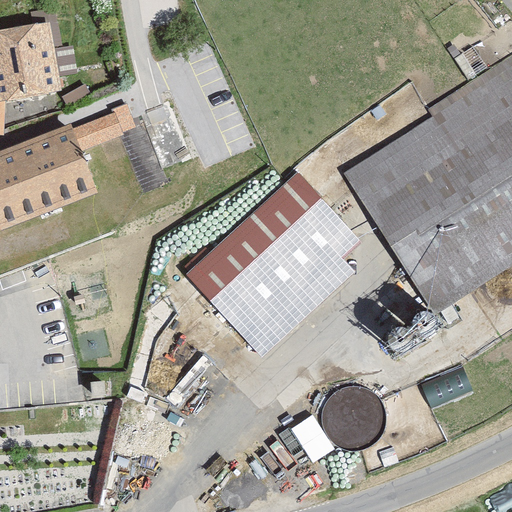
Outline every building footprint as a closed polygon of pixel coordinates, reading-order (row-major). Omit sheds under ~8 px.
[(0,106),(61,96),(50,26),(0,34),(0,106)] [(511,270),(511,56),(427,112),(433,119),(343,176),(437,318),(511,270)] [(74,131),(116,252),(161,236),(119,116),(74,131)] [(0,229),(1,233),(94,197),(70,133),(0,160),(0,229)] [(362,244),(297,174),(185,277),(251,347),(362,244)] [(424,379),(434,405),(475,388),(465,363),(424,379)] [(321,422),(324,434),(331,444),(341,451),(354,453),(366,451),(376,443),(383,433),(385,420),(383,408),(375,398),(365,391),(352,389),(340,392),(330,399),(323,410),(321,422)]
